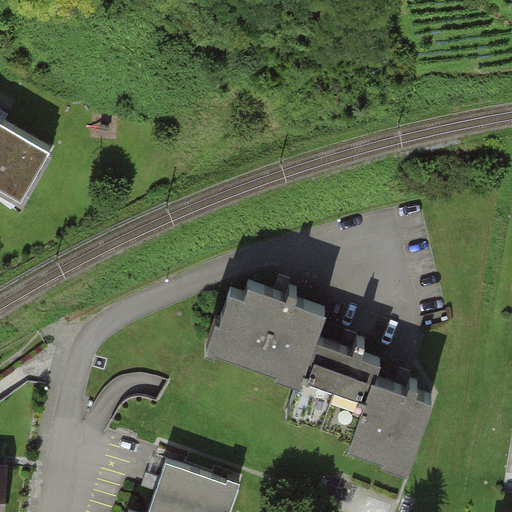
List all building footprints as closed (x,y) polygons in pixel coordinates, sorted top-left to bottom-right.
[(0,185),(16,195),(45,147),(0,120),(0,185)] [(231,282),(211,341),(302,373),(316,332),(326,303),(250,277),(247,288),(231,282)] [(377,372),(382,355),(316,332),(302,373),(290,408),(356,431),(377,372)] [(352,441),(412,462),(436,393),(377,372),(356,431),(352,441)] [(228,511),(240,480),(169,454),(147,511),(143,511),(132,508),(130,511),(228,511)]
